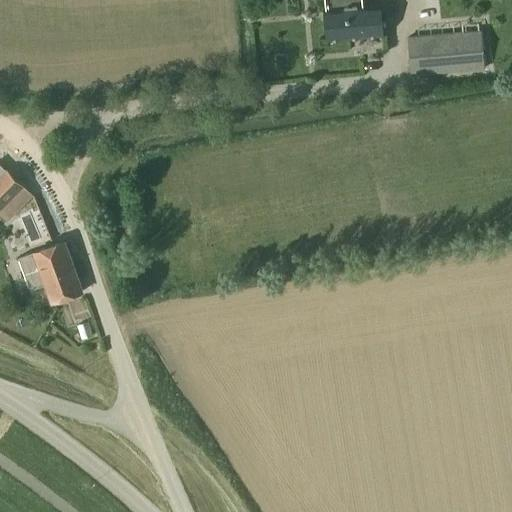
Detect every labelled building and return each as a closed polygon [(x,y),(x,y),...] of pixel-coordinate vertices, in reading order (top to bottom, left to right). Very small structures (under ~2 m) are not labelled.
[(362,3),(361,0),(322,0),(323,7),(326,38),(381,32),(378,1),(362,3)] [(485,70),(481,29),(408,36),(412,76),(485,70)] [(26,188),(7,169),(0,175),(0,213),(0,214),(26,188)] [(64,242),(35,253),(19,258),(31,290),(46,285),(52,302),(81,292),(64,242)] [(82,340),(94,336),(89,322),(77,326),(82,340)]
